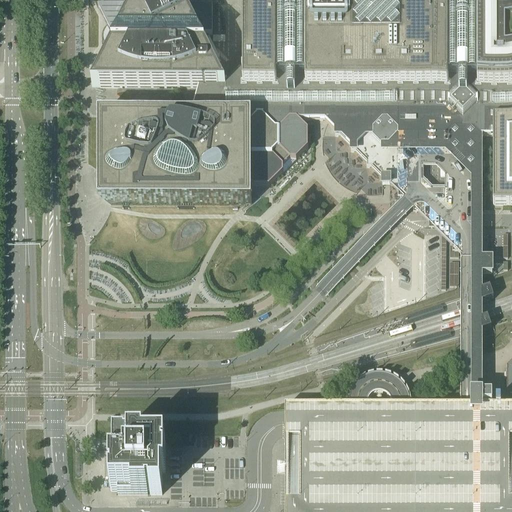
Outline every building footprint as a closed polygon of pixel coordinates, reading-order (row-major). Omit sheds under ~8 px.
[(188,8),(185,8),(181,0),(136,0),(132,8),(129,8),(103,8),(98,8),(99,11),(101,15),(112,36),(115,36),(116,36),(118,36),(118,37),(116,41),(104,65),(96,81),(92,89),(99,89),(117,89),(151,89),(199,89),(191,118),(158,118),(156,118),(116,118),(107,118),(99,118),(98,118),(98,172),(98,200),(98,206),(111,206),(123,206),(226,206),(232,206),(239,206),(243,206),(244,206),(249,206),(252,206),(252,198),(252,189),(267,189),(268,189),(269,189),(270,188),(283,174),(287,170),(292,166),(296,162),(308,150),(308,149),(308,133),(308,132),(298,122),(300,122),(314,122),(325,122),(327,124),(335,132),(335,137),(340,138),(351,148),(351,153),(356,153),(367,164),(367,169),(372,169),(382,179),(382,190),(384,190),(390,190),(397,187),(397,168),(397,157),(420,157),(419,147),(417,147),(417,142),(418,142),(430,142),(440,142),(445,137),(446,137),(446,136),(446,138),(448,138),(472,138),(473,138),(476,138),(480,138),(481,138),(493,138),(493,147),(493,151),(493,192),(493,193),(493,196),(493,205),(494,206),(499,206),(503,206),(511,206),(511,0),(243,0),(243,72),(240,72),(231,81),(230,82),(226,82),(222,82),(199,36),(202,36),(213,36),(213,8),(188,8)] [(482,275),(492,275),(492,265),(481,265),(480,265),(480,266),(482,266),(482,270),(480,270),(480,274),(481,275),(482,275)] [(489,293),(481,295),(481,298),(481,303),(482,307),(492,303),(489,293)] [(481,335),(490,332),(487,322),(481,324),(481,326),(481,331),(481,335)] [(347,404),(347,409),(284,409),(284,425),(284,468),(284,475),(284,477),(284,487),(284,511),(511,511),(511,408),(481,409),(460,409),(411,409),(411,404),(409,396),(405,391),(402,387),(396,382),(390,379),(383,377),(378,377),(372,378),(365,380),(358,385),(353,391),(349,397),(347,404)] [(480,395),(480,400),(481,400),(481,405),(492,405),(492,395),(480,395)] [(114,442),(114,455),(114,457),(115,457),(115,462),(110,478),(112,478),(112,480),(110,480),(110,493),(117,493),(117,496),(148,496),(148,494),(150,494),(150,496),(162,496),(162,493),(162,489),(162,475),(166,475),(166,459),(164,459),(164,457),(166,457),(166,445),(158,444),(158,441),(128,441),(128,443),(126,443),(126,441),(114,441),(114,442)] [(284,468),(276,469),(276,477),(284,477),(284,475),(284,468)]
